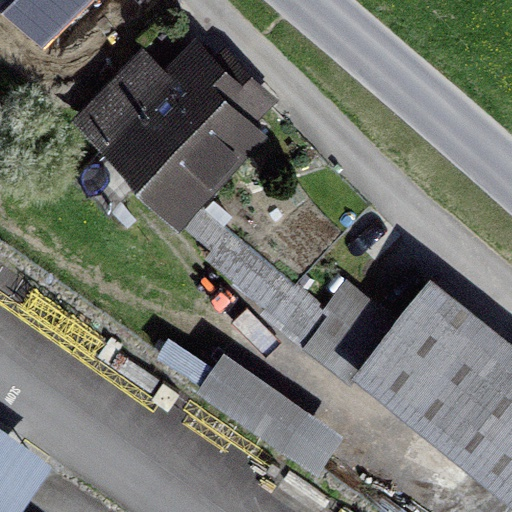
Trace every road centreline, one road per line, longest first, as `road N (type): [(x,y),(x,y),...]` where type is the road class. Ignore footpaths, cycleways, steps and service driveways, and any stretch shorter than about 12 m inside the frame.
road 1 (unknown): [(230,511),(0,338)]
road 2 (tertiary): [(511,174),(314,0)]
